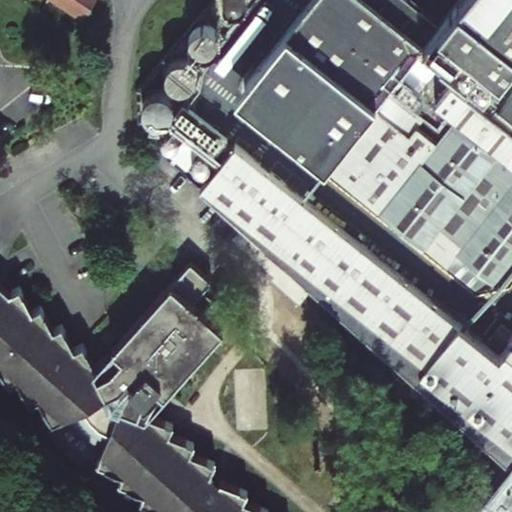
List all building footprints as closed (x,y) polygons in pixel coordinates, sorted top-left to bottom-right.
[(95,0),(55,0),(83,19),(95,0)] [(234,13),(237,15),(241,14),(244,12),(247,10),(248,6),(248,3),(246,0),(229,0),(228,3),(229,7),(230,11),(234,13)] [(511,0),(451,0),(435,21),(420,41),(367,0),(308,0),(232,98),(477,289),(495,285),(511,262),(511,0)] [(367,0),(420,41),(435,21),(408,0),(367,0)] [(201,53),(207,55),(212,54),(217,52),(221,47),(223,42),(222,37),(220,31),(216,27),(210,25),(205,25),(199,28),(195,32),(193,38),(193,44),(196,49),(201,53)] [(178,87),(183,89),(189,88),(194,86),(198,82),(199,76),(199,71),(197,65),(193,61),(187,59),(181,59),(176,62),(172,66),(170,72),(170,78),(173,83),(178,87)] [(150,122),(156,124),(162,123),(167,121),(170,116),(172,111),(172,106),(170,100),(165,96),(160,94),(154,94),(149,97),(145,101),(143,107),(143,113),(146,118),(150,122)] [(511,339),(504,350),(233,139),(197,185),(225,210),(238,222),(508,463),(511,466),(511,339)] [(238,222),(225,210),(212,224),(226,236),(238,222)] [(174,422),(149,412),(243,307),(222,288),(204,309),(194,300),(213,280),(191,260),(97,366),(84,343),(76,348),(64,324),(55,329),(42,305),(33,309),(21,285),(3,295),(0,292),(0,364),(10,383),(20,378),(32,401),(41,397),(54,421),(69,414),(76,424),(84,433),(93,441),(104,447),(98,461),(123,473),(120,481),(144,493),(141,500),(167,511),(166,511),(268,511),(270,509),(246,498),(250,490),(223,479),(220,486),(208,481),(217,461),(192,450),(196,442),(170,431),(174,422)] [(511,511),(511,466),(508,463),(462,511),(511,511)]
